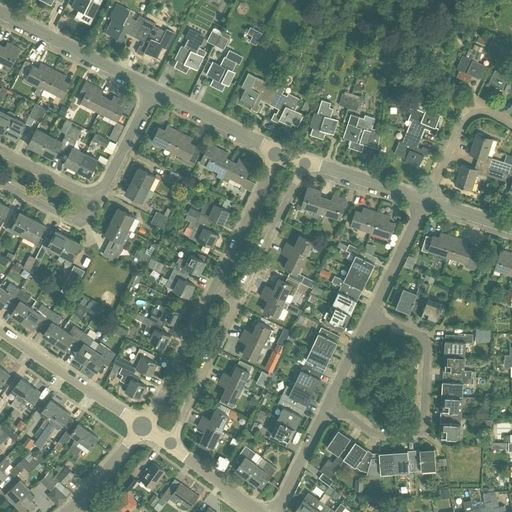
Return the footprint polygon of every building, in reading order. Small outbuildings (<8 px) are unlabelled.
[(73,0),(71,7),(78,10),(74,17),(90,25),(102,0),(73,0)] [(475,7),(470,13),(476,19),(482,13),(475,7)] [(135,37),(142,23),(144,18),(139,15),(136,20),(132,18),(134,15),(121,9),(116,20),(112,18),(105,33),(117,39),(115,42),(122,45),(126,38),(124,37),(126,33),(135,37)] [(142,23),(135,37),(142,41),(144,42),(142,46),(140,45),(136,52),(143,55),(144,52),(156,58),(162,47),(166,50),(173,35),(174,32),(167,29),(166,31),(165,31),(153,25),(152,28),(142,23)] [(253,35),(257,29),(251,26),(248,33),(253,35)] [(199,48),(201,44),(205,36),(190,29),(186,37),(188,39),(184,47),(181,45),(174,59),(177,60),(174,67),(186,73),(189,66),(197,70),(204,57),(207,52),(199,48)] [(215,45),(220,35),(212,31),(207,41),(215,45)] [(224,50),(229,39),(220,35),(215,45),(224,50)] [(496,55),(500,45),(490,40),(486,49),(488,49),(487,51),(496,55)] [(510,55),(511,50),(511,49),(509,49),(509,48),(490,40),(500,45),(496,55),(504,59),(507,53),(510,55)] [(0,61),(11,67),(20,49),(7,42),(4,47),(0,44),(0,61)] [(480,79),(486,66),(478,62),(482,53),(469,47),(465,57),(462,55),(456,69),(459,70),(456,77),(469,83),(472,76),(480,79)] [(212,61),(206,75),(213,79),(210,85),(222,91),(225,85),(228,86),(235,73),(232,71),(236,63),(239,64),(243,56),(230,50),(226,57),(224,56),(220,65),(212,61)] [(367,53),(364,56),(365,60),(369,62),(372,62),(374,59),(374,55),(371,53),(367,53)] [(44,88),(53,69),(41,63),(38,68),(33,65),(26,79),(24,82),(31,85),(32,82),(44,88)] [(511,66),(506,64),(502,73),(494,70),(488,83),(496,87),(493,94),(505,99),(508,92),(511,94),(511,93),(511,66)] [(62,97),(69,83),(64,81),(66,76),(53,69),(44,88),(41,94),(48,98),(51,92),(62,97)] [(269,105),(276,91),(266,86),(268,83),(255,77),(256,77),(249,73),(241,87),(245,89),(240,100),(251,106),(250,109),(257,113),(260,106),(259,105),(261,101),(262,102),(269,105)] [(276,91),(269,105),(279,110),(277,114),(274,112),(270,119),(279,124),(280,121),(291,126),(298,112),(294,110),(300,99),(288,93),(287,96),(282,93),(284,89),(287,84),(291,83),(292,80),(291,76),(285,74),(279,86),(276,91)] [(99,112),(106,98),(100,95),(103,91),(90,84),(90,83),(86,81),(79,95),(77,97),(82,99),(81,103),(99,112)] [(347,108),(352,94),(345,92),(344,94),(342,94),(339,105),(347,108)] [(352,94),(347,108),(357,110),(360,99),(359,99),(360,96),(352,94)] [(117,121),(126,102),(113,96),(111,101),(106,98),(99,112),(117,121)] [(329,107),(331,103),(322,100),(320,104),(317,113),(314,112),(309,127),(312,128),(310,135),(323,139),(326,132),(333,135),(338,120),(330,118),(333,109),(329,107)] [(41,106),(35,104),(29,117),(34,120),(41,106)] [(41,106),(34,120),(40,123),(47,109),(41,106)] [(62,106),(58,114),(63,116),(64,117),(68,109),(67,108),(62,106)] [(435,135),(438,128),(435,127),(440,115),(426,109),(424,113),(413,108),(407,121),(410,122),(406,132),(421,138),(425,128),(429,130),(428,133),(435,135)] [(0,131),(5,134),(13,117),(15,114),(9,111),(8,112),(6,114),(0,111),(0,110),(0,131)] [(364,119),(358,117),(350,114),(348,124),(347,124),(343,138),(350,140),(348,147),(361,152),(364,145),(378,149),(381,129),(372,129),(375,118),(365,115),(364,119)] [(13,117),(5,134),(18,140),(26,124),(13,117)] [(65,135),(70,138),(77,124),(72,122),(65,135)] [(77,124),(70,138),(76,141),(83,128),(82,127),(77,124)] [(170,150),(179,132),(167,125),(164,131),(159,128),(153,139),(149,137),(145,145),(149,146),(152,141),(170,150)] [(114,127),(109,138),(115,141),(121,130),(114,127)] [(41,152),(49,135),(36,129),(28,146),(41,152)] [(179,132),(170,150),(182,157),(180,161),(193,166),(202,149),(190,143),(192,138),(179,132)] [(417,147),(421,138),(406,132),(402,143),(399,141),(394,153),(406,158),(404,162),(419,168),(424,155),(427,157),(429,149),(422,147),(421,149),(417,147)] [(107,140),(95,134),(92,139),(104,146),(107,140)] [(508,173),(511,164),(487,157),(492,140),(476,134),(469,155),(478,158),(476,163),(489,167),(508,173)] [(49,135),(41,152),(53,159),(57,150),(62,142),(49,135)] [(222,179),(231,161),(226,159),(228,154),(209,144),(200,162),(218,172),(216,176),(222,179)] [(85,153),(73,147),(64,164),(76,170),(85,153)] [(89,177),(98,160),(85,153),(76,170),(89,177)] [(231,161),(222,179),(228,182),(230,177),(242,183),(241,186),(251,191),(255,184),(245,179),(252,165),(239,159),(236,164),(231,161)] [(487,176),(489,167),(476,163),(474,169),(461,164),(454,186),(471,191),(477,173),(487,176)] [(148,189),(155,177),(138,168),(132,181),(148,189)] [(185,185),(188,179),(171,171),(168,177),(185,185)] [(142,202),(148,189),(132,181),(125,194),(142,202)] [(321,213),(326,198),(320,197),(322,192),(308,187),(303,202),(299,201),(296,208),(300,209),(301,207),(321,213)] [(340,219),(347,200),(333,195),(331,200),(326,198),(321,213),(340,219)] [(359,196),(355,205),(361,207),(364,198),(359,196)] [(188,213),(212,224),(214,219),(224,224),(230,212),(229,211),(233,202),(226,199),(222,208),(214,204),(206,200),(201,212),(191,207),(188,213)] [(0,223),(0,224),(9,207),(0,202),(0,223)] [(153,217),(167,224),(170,218),(174,211),(167,208),(164,215),(156,211),(153,217)] [(371,231),(377,212),(363,208),(362,212),(356,210),(351,225),(371,231)] [(128,229),(134,217),(117,209),(111,221),(128,229)] [(390,238),(394,223),(389,221),(390,216),(377,212),(371,231),(390,238)] [(24,236),(32,219),(19,213),(14,224),(10,222),(6,230),(10,232),(11,230),(24,236)] [(209,230),(212,224),(188,213),(185,219),(195,224),(189,237),(197,241),(198,239),(204,243),(201,250),(208,253),(211,246),(213,247),(219,235),(209,230)] [(164,229),(167,224),(153,217),(151,223),(161,228),(164,229)] [(45,226),(32,219),(24,236),(36,242),(34,245),(39,247),(44,238),(39,236),(45,226)] [(130,231),(128,229),(111,221),(105,234),(113,238),(103,255),(115,261),(118,256),(130,231)] [(336,230),(333,237),(340,239),(342,233),(336,230)] [(60,254),(68,238),(56,231),(47,248),(60,254)] [(423,244),(421,250),(427,252),(428,250),(440,254),(440,257),(440,259),(446,261),(448,257),(454,237),(440,232),(439,238),(433,236),(432,238),(426,236),(425,238),(423,244)] [(286,243),(284,248),(305,258),(310,249),(312,243),(313,242),(300,236),(294,247),(286,243)] [(474,269),(480,251),(466,246),(468,241),(454,237),(448,257),(467,263),(465,266),(474,269)] [(81,244),(68,238),(60,254),(67,258),(64,263),(70,266),(73,261),(72,261),(81,244)] [(349,268),(368,277),(377,258),(358,249),(349,244),(346,251),(355,255),(349,268)] [(284,248),(282,253),(290,257),(284,268),(291,271),(288,277),(301,283),(310,287),(313,288),(314,286),(316,282),(304,276),(298,273),(299,271),(301,267),(305,258),(284,248)] [(511,252),(501,249),(494,269),(510,274),(509,278),(511,278),(511,252)] [(135,256),(145,261),(148,262),(151,256),(144,253),(141,252),(138,250),(135,256)] [(29,271),(36,258),(30,255),(23,268),(29,271)] [(174,269),(187,275),(190,270),(200,274),(206,262),(190,255),(187,261),(179,257),(174,269)] [(36,258),(29,271),(34,274),(41,261),(36,258)] [(15,264),(12,269),(19,273),(22,268),(15,264)] [(74,267),(68,277),(79,282),(84,272),(79,269),(74,267)] [(360,295),(368,277),(349,268),(345,277),(341,275),(340,278),(335,276),(332,282),(341,286),(360,295)] [(185,280),(187,275),(174,269),(169,279),(177,283),(173,290),(189,297),(195,285),(185,280)] [(328,280),(331,274),(321,269),(318,276),(328,280)] [(284,301),(288,293),(293,296),(299,283),(287,277),(285,282),(279,279),(274,290),(266,286),(263,291),(284,301)] [(67,294),(74,281),(68,278),(61,291),(64,292),(67,294)] [(12,302),(20,289),(10,282),(5,290),(0,287),(0,307),(1,308),(7,299),(12,302)] [(416,293),(403,288),(396,308),(416,315),(423,296),(427,285),(421,282),(416,293)] [(313,288),(311,293),(320,297),(323,290),(318,288),(314,286),(313,288)] [(351,314),(360,295),(341,286),(332,305),(351,314)] [(22,322),(31,308),(25,304),(31,296),(20,289),(12,302),(17,305),(11,315),(22,322)] [(263,291),(261,296),(269,300),(263,311),(278,318),(284,307),(284,308),(286,309),(289,303),(287,302),(284,301),(263,291)] [(311,294),(308,300),(315,304),(318,298),(311,294)] [(434,322),(442,303),(423,296),(416,315),(434,322)] [(90,301),(86,307),(96,313),(100,307),(90,301)] [(44,323),(52,311),(42,304),(37,312),(31,308),(22,322),(33,329),(39,320),(44,323)] [(81,319),(87,309),(79,304),(72,314),(81,319)] [(150,319),(163,325),(166,320),(176,325),(181,313),(166,305),(163,311),(155,308),(150,319)] [(351,314),(332,305),(329,311),(324,309),(322,315),(324,316),(321,322),(342,332),(351,314)] [(54,343),(63,329),(57,325),(63,318),(52,311),(44,323),(49,327),(43,336),(54,343)] [(161,331),(163,325),(150,319),(146,317),(139,314),(138,313),(135,319),(143,323),(147,325),(144,330),(152,334),(149,340),(165,348),(171,336),(161,331)] [(113,322),(107,332),(112,335),(115,331),(122,337),(127,330),(113,322)] [(267,342),(273,330),(270,329),(258,323),(252,333),(245,330),(242,335),(262,344),(263,345),(270,348),(271,345),(267,342)] [(76,344),(84,332),(74,325),(69,333),(63,329),(54,343),(65,350),(71,341),(76,344)] [(288,338),(289,335),(291,331),(284,328),(281,335),(288,338)] [(331,355),(340,337),(321,328),(312,346),(331,355)] [(476,336),(490,337),(490,329),(476,328),(476,336)] [(95,350),(89,347),(94,339),(84,332),(76,344),(81,348),(75,357),(85,364),(95,350)] [(444,355),(465,357),(466,343),(473,343),(473,334),(466,334),(466,336),(445,334),(444,355)] [(263,345),(262,344),(242,335),(240,340),(247,344),(242,354),(255,361),(263,345)] [(108,366),(116,353),(100,342),(95,350),(85,364),(96,372),(103,362),(108,366)] [(322,374),(331,355),(312,346),(303,364),(322,374)] [(125,369),(139,376),(142,370),(151,375),(157,363),(150,360),(153,354),(139,348),(137,354),(134,360),(131,358),(130,361),(118,355),(114,364),(120,367),(122,368),(125,369)] [(273,350),(269,360),(276,363),(281,354),(281,353),(273,350)] [(464,370),(465,357),(444,355),(443,376),(463,377),(474,378),(474,377),(471,377),(472,370),(464,370)] [(313,392),(322,374),(303,364),(294,383),(296,384),(313,392)] [(242,388),(250,372),(236,366),(231,377),(223,373),(221,378),(242,388)] [(0,367),(0,386),(2,385),(1,385),(9,374),(0,367)] [(136,381),(139,376),(125,369),(122,368),(119,373),(123,375),(120,381),(128,384),(125,391),(140,398),(146,386),(136,381)] [(474,378),(463,377),(443,376),(441,396),(462,397),(463,383),(473,384),(474,378)] [(15,408),(30,386),(20,378),(12,389),(18,393),(15,398),(16,398),(11,405),(15,408)] [(233,408),(242,388),(221,378),(218,383),(226,387),(221,398),(219,402),(233,408)] [(305,410),(313,392),(296,384),(294,383),(288,396),(283,394),(281,399),(286,401),(305,410)] [(30,386),(15,408),(21,412),(26,406),(30,408),(33,404),(32,404),(40,393),(30,386)] [(254,398),(251,397),(248,403),(249,403),(255,406),(259,397),(256,395),(254,398)] [(461,417),(462,397),(441,396),(440,416),(461,417)] [(283,408),(277,420),(296,429),(305,410),(286,401),(281,399),(278,405),(283,408)] [(42,411),(39,415),(45,419),(41,426),(44,429),(45,429),(60,407),(50,400),(42,411)] [(60,407),(45,429),(49,432),(54,425),(59,429),(70,414),(60,407)] [(221,432),(226,422),(228,423),(230,417),(228,416),(229,416),(215,409),(210,420),(202,416),(200,421),(221,432)] [(460,438),(461,417),(440,416),(439,437),(460,438)] [(254,430),(257,422),(252,419),(248,427),(254,430)] [(287,447),(296,429),(277,420),(268,438),(287,447)] [(217,441),(221,432),(200,421),(198,427),(205,430),(200,441),(198,446),(207,450),(209,446),(213,448),(214,447),(216,448),(218,442),(217,441)] [(4,431),(9,436),(14,441),(19,435),(5,423),(0,428),(4,431)] [(73,443),(68,450),(72,453),(88,431),(78,424),(71,434),(72,435),(71,435),(75,438),(72,443),(73,443)] [(330,478),(343,459),(355,442),(338,430),(326,447),(338,455),(333,462),(328,459),(320,471),(330,478)] [(4,431),(0,434),(0,444),(7,438),(9,436),(4,431)] [(88,431),(72,453),(76,456),(81,449),(87,453),(90,449),(98,439),(88,431)] [(232,443),(238,446),(241,440),(235,437),(232,443)] [(59,440),(54,448),(60,452),(65,444),(59,440)] [(367,473),(372,453),(355,442),(343,459),(360,471),(367,473)] [(245,478),(256,464),(251,460),(256,453),(246,445),(237,457),(242,461),(235,470),(245,478)] [(415,472),(436,470),(434,449),(413,450),(415,472)] [(39,459),(42,455),(42,452),(39,450),(35,451),(32,454),(39,459)] [(394,473),(415,472),(413,450),(393,452),(394,473)] [(375,474),(394,473),(393,452),(372,453),(367,473),(375,474)] [(218,466),(226,470),(231,459),(223,455),(218,466)] [(0,462),(0,481),(7,475),(3,471),(11,463),(5,457),(0,462)] [(15,476),(24,467),(34,458),(30,462),(25,457),(20,462),(10,471),(15,476)] [(256,464),(245,478),(256,486),(263,477),(268,481),(277,469),(261,457),(256,464)] [(34,458),(24,467),(29,472),(39,463),(34,458)] [(153,488),(165,472),(153,463),(140,479),(153,488)] [(65,485),(74,474),(66,466),(56,477),(65,485)] [(140,466),(136,474),(142,477),(146,470),(140,466)] [(50,491),(59,481),(60,481),(50,471),(40,481),(50,491)] [(328,485),(332,480),(331,479),(323,473),(319,478),(328,485)] [(130,491),(138,480),(131,476),(123,486),(130,491)] [(25,494),(26,495),(31,490),(21,479),(5,494),(9,498),(8,499),(13,505),(14,504),(15,504),(25,494)] [(180,483),(175,490),(169,486),(161,498),(167,502),(169,499),(175,503),(177,500),(189,508),(198,496),(180,483)] [(56,486),(47,495),(59,506),(68,497),(56,486)] [(330,486),(326,491),(332,496),(336,490),(330,486)] [(344,489),(340,494),(345,497),(348,492),(344,489)] [(131,511),(130,511),(138,505),(128,492),(107,507),(110,511),(131,511)] [(310,511),(313,508),(319,500),(309,492),(303,500),(294,511),(310,511)] [(34,504),(26,495),(25,494),(15,504),(22,511),(30,511),(35,509),(32,506),(34,504)] [(154,507),(160,498),(154,494),(148,502),(154,507)] [(333,511),(335,511),(319,500),(313,508),(310,511),(333,511)] [(493,511),(493,509),(491,501),(485,503),(486,507),(480,508),(480,511),(493,511)] [(506,511),(504,505),(493,508),(491,501),(493,509),(493,511),(506,511)] [(342,511),(346,507),(340,503),(335,511),(333,511),(342,511)]
